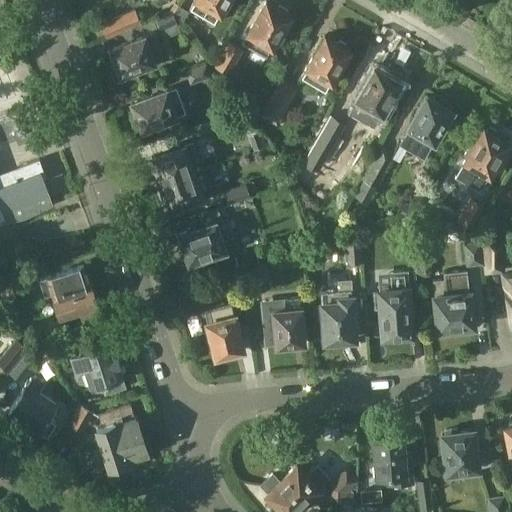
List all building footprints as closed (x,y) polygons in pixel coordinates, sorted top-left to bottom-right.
[(194,0),(189,10),(213,24),(222,10),(225,12),(231,3),(227,1),(227,0),(194,0)] [(277,8),(266,2),(241,43),(266,57),(271,47),(272,47),(274,44),(277,46),(283,36),(280,34),(292,13),(279,6),(277,8)] [(173,14),(181,25),(188,12),(178,6),(173,14)] [(135,9),(101,24),(106,37),(141,23),(135,9)] [(156,23),(160,32),(177,26),(174,16),(156,23)] [(153,33),(110,49),(115,62),(113,65),(115,72),(119,73),(120,76),(121,75),(125,85),(139,80),(135,70),(153,63),(149,52),(159,48),(153,33)] [(325,36),(300,77),(324,92),(330,82),(331,82),(333,78),(336,80),(342,71),(338,69),(349,50),(346,49),(346,45),(340,42),(336,43),(325,36)] [(226,50),(217,67),(227,73),(236,56),(226,50)] [(187,73),(191,84),(210,77),(205,66),(187,73)] [(373,66),(348,111),(360,118),(367,106),(382,115),(383,113),(387,115),(392,106),(388,104),(401,82),(398,80),(400,76),(389,70),(386,74),(373,66)] [(281,74),(260,111),(277,123),(299,84),(281,74)] [(140,127),(141,130),(161,123),(163,125),(170,123),(171,119),(186,113),(176,87),(131,103),(135,115),(133,119),(136,126),(140,127)] [(408,128),(401,139),(398,145),(422,159),(428,150),(432,142),(433,142),(435,139),(439,141),(444,130),(441,128),(451,111),(449,109),(451,106),(440,99),(438,103),(426,96),(407,127),(408,128)] [(329,115),(296,172),(310,181),(323,158),(324,159),(345,125),(329,115)] [(200,125),(204,138),(225,130),(221,118),(200,125)] [(489,175),(508,143),(496,136),(496,132),(489,128),(485,129),(483,128),(473,146),(469,147),(465,155),(466,158),(458,171),(482,186),(489,175)] [(156,184),(192,172),(190,169),(201,164),(194,143),(184,147),(184,146),(180,148),(177,145),(170,148),(169,152),(151,158),(151,160),(149,163),(156,184)] [(392,154),(387,151),(382,148),(358,188),(371,195),(388,165),(387,164),(392,154)] [(0,221),(52,203),(42,177),(45,176),(38,159),(0,172),(0,221)] [(193,177),(192,172),(156,184),(164,206),(167,207),(168,210),(187,203),(190,206),(197,203),(198,200),(201,199),(201,198),(212,195),(204,173),(193,177)] [(225,191),(229,203),(249,196),(245,184),(225,191)] [(471,227),(484,205),(471,197),(458,219),(471,227)] [(187,259),(188,263),(208,256),(209,259),(221,255),(220,252),(224,251),(221,239),(233,235),(227,219),(215,223),(215,222),(179,235),(183,247),(179,248),(183,260),(187,259)] [(344,237),(347,264),(360,262),(357,236),(344,237)] [(482,236),(486,272),(501,271),(506,242),(482,236)] [(464,244),(467,265),(481,264),(479,242),(464,244)] [(258,263),(254,251),(234,257),(238,269),(258,263)] [(78,308),(81,318),(97,313),(94,303),(95,303),(94,299),(96,296),(95,291),(91,290),(90,286),(89,286),(82,265),(38,279),(44,295),(51,293),(58,314),(78,308)] [(266,268),(254,271),(242,273),(246,296),(259,294),(256,280),(268,278),(266,268)] [(433,295),(437,330),(450,329),(450,331),(454,334),(463,333),(466,329),(466,327),(473,326),(470,292),(468,292),(466,271),(443,273),(443,279),(432,280),(434,295),(433,295)] [(511,274),(503,276),(511,325),(511,324),(511,274)] [(0,276),(0,299),(14,296),(7,275),(0,276)] [(325,340),(325,344),(341,343),(341,339),(355,337),(352,296),(351,296),(349,279),(337,281),(338,290),(321,291),(322,302),(321,302),(321,305),(317,306),(318,319),(322,318),(324,340),(325,340)] [(378,289),(382,335),(387,335),(387,339),(406,338),(405,334),(410,333),(407,287),(378,289)] [(263,331),(265,345),(275,344),(276,346),(278,345),(281,348),(289,347),(291,344),(303,343),(299,297),(284,298),(285,310),(273,311),(274,331),(263,331)] [(209,335),(215,357),(218,356),(221,358),(226,357),(228,353),(243,350),(234,316),(233,315),(230,303),(204,310),(207,322),(206,322),(206,324),(204,328),(206,332),(209,335)] [(0,357),(0,363),(8,370),(25,349),(15,340),(0,357)] [(106,382),(109,391),(124,386),(121,377),(122,376),(118,364),(119,364),(116,355),(112,343),(79,353),(79,354),(70,357),(74,370),(83,367),(90,387),(106,382)] [(46,349),(50,360),(64,356),(61,344),(46,349)] [(26,353),(9,372),(21,383),(38,363),(26,353)] [(37,431),(46,436),(54,422),(46,417),(55,403),(37,392),(43,382),(35,377),(29,378),(26,384),(25,384),(7,412),(18,419),(18,420),(26,425),(26,424),(37,431)] [(92,411),(79,404),(68,425),(81,432),(92,411)] [(114,468),(123,465),(126,459),(126,457),(146,451),(134,416),(133,416),(130,404),(98,414),(101,425),(94,428),(101,450),(92,452),(97,467),(107,464),(108,465),(109,464),(114,467),(114,468)] [(441,434),(446,473),(477,468),(472,430),(456,432),(456,430),(445,431),(446,434),(441,434)] [(409,452),(403,452),(402,438),(372,440),(375,477),(388,477),(388,484),(411,482),(409,452)] [(277,504),(284,511),(292,511),(318,488),(317,487),(329,477),(316,464),(305,475),(296,465),(279,481),(272,474),(261,484),(268,492),(266,493),(269,496),(268,499),(274,504),(277,504)] [(336,502),(356,483),(356,474),(349,466),(344,470),(343,469),(323,489),(336,502)] [(419,510),(431,508),(427,481),(416,482),(419,510)] [(489,499),(491,511),(504,511),(502,497),(489,499)]
